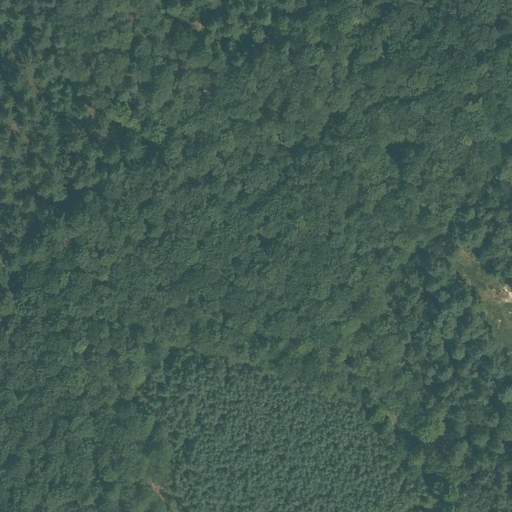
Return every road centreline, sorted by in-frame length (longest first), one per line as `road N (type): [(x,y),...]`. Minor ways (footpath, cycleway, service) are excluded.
road 1 (track): [(310,0),(154,137),(326,281),(363,365),(474,511)]
road 2 (track): [(511,128),(385,287),(438,403),(441,430),(498,511)]
road 3 (track): [(154,137),(0,273)]
